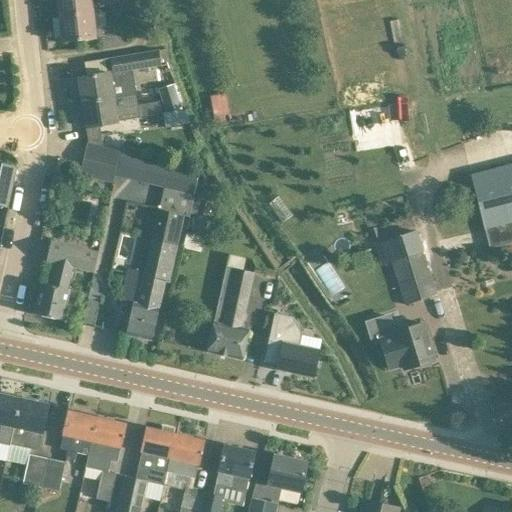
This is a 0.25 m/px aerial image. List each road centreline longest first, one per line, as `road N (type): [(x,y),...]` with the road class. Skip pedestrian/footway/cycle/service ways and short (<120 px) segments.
road 1 (tertiary): [(350,429),(0,349)]
road 2 (residential): [(0,340),(37,139)]
road 3 (track): [(141,0),(148,44),(30,64)]
road 4 (tertiary): [(493,459),(350,429)]
road 5 (residential): [(37,139),(23,0)]
